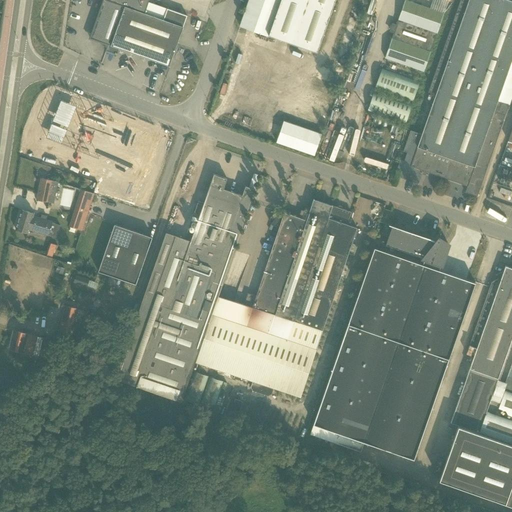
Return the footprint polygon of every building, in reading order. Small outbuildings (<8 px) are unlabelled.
[(187,16),(167,9),(149,2),(149,0),(103,0),(90,38),(108,45),(107,48),(109,52),(117,55),(119,49),(169,66),(187,16)] [(248,0),(240,26),(268,36),(317,53),(320,43),(335,0),(248,0)] [(405,0),(385,57),(424,70),(444,13),(405,0)] [(477,197),(480,189),(504,120),(509,105),(498,101),(511,59),(511,1),(508,0),(460,0),(428,92),(436,95),(422,134),(411,130),(404,151),(408,153),(404,161),(400,160),(397,169),(412,174),(414,167),(467,186),(465,192),(477,197)] [(374,88),(412,101),(419,80),(382,67),(374,88)] [(405,123),(412,101),(374,89),(367,111),(405,123)] [(95,193),(134,205),(160,139),(57,98),(42,136),(107,162),(95,193)] [(284,121),(276,142),(314,156),(322,134),(284,121)] [(375,168),(377,162),(364,157),(362,163),(375,168)] [(198,218),(195,228),(190,241),(166,233),(138,313),(204,336),(218,296),(222,284),(255,189),(245,186),(242,195),(224,188),(227,179),(214,174),(203,205),(197,203),(193,216),(198,218)] [(58,182),(51,180),(41,178),(37,200),(54,204),(58,182)] [(88,212),(95,194),(81,190),(75,208),(88,212)] [(314,199),(309,213),(302,210),(299,218),(284,213),(253,308),(218,296),(204,336),(309,373),(357,228),(347,225),(351,212),(342,209),(342,208),(342,207),(340,206),(338,207),(332,206),(332,205),(332,206),(314,200),(314,199)] [(82,231),(88,212),(75,208),(69,227),(82,231)] [(16,229),(28,233),(29,229),(53,236),(57,224),(33,217),(34,214),(22,210),(16,229)] [(115,224),(98,272),(136,284),(152,238),(115,224)] [(466,280),(475,255),(476,255),(446,244),(445,247),(438,245),(439,242),(391,225),(391,226),(385,244),(422,257),(419,264),(374,248),(348,324),(309,435),(358,452),(362,442),(412,460),(443,373),(448,360),(475,284),(475,283),(466,280)] [(56,245),(50,243),(46,255),(52,257),(56,245)] [(64,269),(58,266),(56,272),(62,274),(64,269)] [(490,401),(497,380),(511,338),(511,266),(510,268),(505,266),(503,273),(502,272),(496,275),(498,279),(492,282),(470,344),(477,346),(451,423),(458,426),(478,433),(486,411),(490,401)] [(73,283),(87,287),(89,280),(75,276),(73,283)] [(79,309),(64,306),(57,340),(71,343),(77,315),(78,309),(79,309)] [(195,362),(204,336),(138,313),(115,379),(182,402),(195,362)] [(9,349),(31,354),(38,356),(42,338),(35,336),(14,331),(9,349)] [(195,362),(253,381),(251,387),(253,391),(268,396),(272,395),(274,388),(301,397),(309,373),(204,336),(195,362)] [(224,382),(195,372),(185,401),(214,411),(224,382)] [(511,392),(504,390),(502,389),(497,403),(499,404),(497,409),(505,412),(507,415),(511,416),(511,392)] [(478,433),(511,444),(511,420),(486,411),(478,433)] [(511,444),(478,433),(458,426),(439,480),(511,505),(511,444)]
